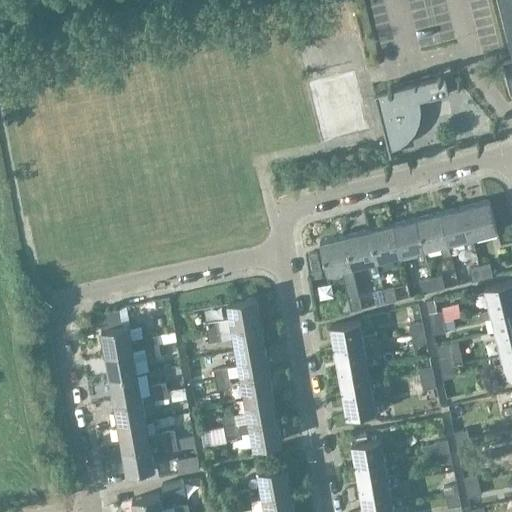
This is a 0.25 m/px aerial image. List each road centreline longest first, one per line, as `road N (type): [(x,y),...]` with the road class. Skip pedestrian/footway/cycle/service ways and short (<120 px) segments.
road 1 (residential): [(92,511),(61,332),(68,307),(92,294),(282,252)]
road 2 (residential): [(282,252),(277,216),(511,155)]
road 3 (residential): [(332,511),(282,252)]
